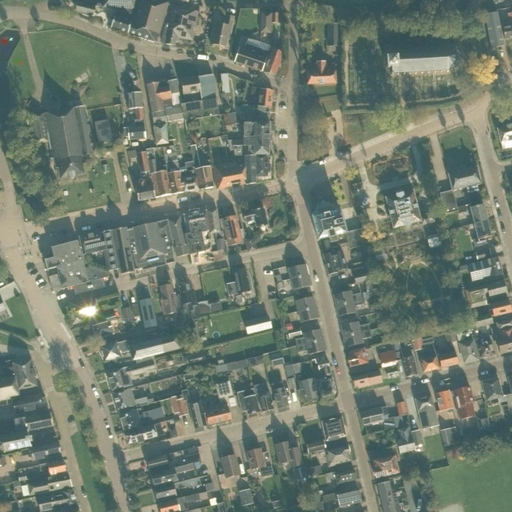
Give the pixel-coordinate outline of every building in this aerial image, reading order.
[(114,16),(110,29),(156,43),(168,4),(155,0),(102,0),(102,8),(119,9),(117,17),(114,16)] [(443,16),(455,13),(452,0),(446,0),(440,2),(443,16)] [(93,15),(95,7),(77,2),(75,11),(93,15)] [(179,38),(192,40),(197,12),(172,6),(168,24),(165,24),(162,43),(174,46),(175,42),(178,42),(179,38)] [(271,23),(271,13),(261,13),(260,33),(271,33),(271,23)] [(497,13),(484,15),(491,48),(504,46),(497,13)] [(501,24),(505,40),(511,38),(511,13),(507,14),(509,23),(501,24)] [(214,23),(210,44),(225,47),(227,39),(229,40),(233,17),(227,16),(225,26),(214,23)] [(342,40),(342,24),(328,24),(327,40),(342,40)] [(261,72),(268,52),(246,45),(244,50),(239,48),(234,62),(261,72)] [(391,69),(391,75),(397,74),(397,75),(447,72),(448,72),(454,70),(458,63),(459,62),(458,56),(454,49),(446,47),(390,51),(391,57),(386,58),(386,69),(391,69)] [(263,72),(275,76),(280,61),(278,60),(281,53),(271,49),(263,72)] [(326,65),(326,62),(317,63),(317,65),(307,65),(307,85),(336,84),(335,64),(326,65)] [(184,121),(219,116),(216,99),(217,99),(213,75),(181,80),(183,96),(184,96),(184,99),(180,100),(181,105),(181,106),(183,120),(184,121)] [(179,94),(177,81),(169,82),(171,95),(179,94)] [(171,107),(173,107),(171,95),(169,82),(159,84),(159,83),(146,85),(152,113),(172,110),(171,107)] [(255,95),(253,106),(269,109),(271,109),(273,91),(252,88),(251,94),(255,95)] [(137,127),(144,126),(143,120),(141,93),(127,95),(128,109),(135,108),(137,127)] [(173,107),(171,107),(172,110),(152,113),(154,125),(183,120),(181,106),(181,105),(173,107)] [(55,169),(58,169),(60,179),(84,175),(81,156),(91,154),(83,106),(20,118),(25,146),(48,142),(51,158),(49,159),(50,163),(53,162),(55,169)] [(268,124),(269,109),(253,106),(253,107),(250,107),(242,106),(241,114),(253,115),(253,123),(268,124)] [(235,113),(223,115),(225,126),(237,124),(235,113)] [(334,117),(324,118),(325,131),(335,131),(334,117)] [(112,141),(108,121),(94,124),(97,144),(112,141)] [(243,156),(268,156),(269,124),(268,124),(253,123),(244,123),(243,141),(232,141),(234,155),(243,156)] [(153,126),(155,146),(168,144),(166,124),(153,126)] [(511,125),(497,130),(502,150),(511,147),(511,125)] [(146,139),(145,135),(145,126),(144,126),(137,127),(127,128),(128,134),(128,137),(128,141),(146,139)] [(120,138),(128,137),(128,134),(127,128),(123,128),(123,133),(120,138)] [(171,195),(183,193),(174,146),(163,148),(171,195)] [(146,150),(155,198),(171,195),(165,166),(157,168),(153,149),(146,150)] [(137,154),(141,174),(150,172),(146,152),(137,154)] [(192,156),(199,190),(213,187),(209,167),(200,169),(197,155),(192,156)] [(255,156),(245,156),(245,164),(245,184),(245,185),(246,185),(255,184),(255,177),(255,156)] [(267,156),(255,156),(255,177),(267,177),(267,156)] [(180,173),(183,193),(199,190),(193,162),(185,164),(186,167),(179,168),(180,173)] [(224,164),(212,166),(216,188),(216,189),(216,190),(224,188),(231,187),(231,185),(238,184),(240,183),(240,185),(245,184),(245,164),(237,165),(236,162),(231,163),(224,164)] [(470,203),(480,200),(476,185),(481,184),(477,167),(447,175),(451,191),(451,192),(452,191),(466,188),(470,203)] [(155,198),(151,177),(134,180),(138,201),(155,198)] [(413,191),(385,198),(393,229),(420,223),(420,227),(435,223),(432,214),(419,217),(413,191)] [(452,191),(451,192),(451,191),(439,195),(444,215),(457,212),(456,208),(452,191)] [(470,208),(474,224),(487,221),(483,205),(481,205),(480,200),(470,203),(471,208),(470,208)] [(263,208),(252,211),(242,213),(246,228),(255,226),(256,229),(267,226),(263,208)] [(217,210),(205,211),(209,235),(215,234),(218,252),(225,251),(222,232),(220,233),(217,210)] [(209,235),(205,211),(184,216),(185,220),(181,220),(189,255),(211,250),(208,235),(209,235)] [(336,247),(348,244),(349,249),(366,245),(362,229),(347,233),(342,213),(340,213),(339,211),(312,218),(317,240),(333,236),(336,247)] [(236,216),(221,219),(228,246),(242,243),(236,216)] [(179,218),(168,220),(173,241),(174,241),(176,248),(174,248),(177,259),(189,256),(179,218)] [(166,221),(156,223),(165,264),(174,262),(171,248),(172,243),(166,221)] [(487,244),(486,238),(491,237),(487,221),(474,224),(477,239),(472,240),(474,247),(487,244)] [(113,231),(120,269),(121,275),(134,273),(134,270),(142,268),(142,270),(166,265),(165,264),(156,223),(133,228),(133,230),(127,232),(126,228),(113,231)] [(108,272),(120,269),(113,231),(101,233),(100,233),(104,251),(108,272)] [(78,243),(81,254),(82,256),(83,255),(104,251),(100,233),(79,237),(80,242),(78,243)] [(256,251),(253,238),(245,240),(248,253),(256,251)] [(432,242),(437,259),(444,258),(439,240),(432,242)] [(109,277),(108,273),(89,268),(85,269),(82,257),(82,256),(81,254),(78,243),(77,241),(51,248),(53,258),(44,260),(52,292),(73,287),(75,295),(105,287),(103,279),(109,277)] [(330,275),(331,277),(337,275),(336,273),(338,273),(337,272),(347,269),(343,257),(346,256),(347,261),(362,258),(360,250),(345,253),(345,251),(342,251),(342,252),(333,254),(333,253),(323,255),(328,275),(330,275)] [(491,258),(489,250),(475,253),(477,261),(491,258)] [(468,265),(472,282),(502,274),(498,258),(468,265)] [(288,269),(290,280),(308,276),(305,265),(288,269)] [(236,283),(233,283),(235,294),(251,291),(248,277),(246,278),(244,270),(233,272),(236,283)] [(354,276),(355,284),(370,281),(369,273),(354,276)] [(310,286),(308,276),(290,280),(293,290),(310,286)] [(178,295),(181,306),(186,304),(186,302),(195,300),(193,290),(191,290),(189,281),(178,283),(180,295),(178,295)] [(464,291),(469,309),(483,305),(483,306),(486,306),(483,294),(487,293),(488,298),(507,294),(504,281),(464,291)] [(160,287),(162,299),(160,299),(163,315),(170,314),(171,314),(179,312),(175,293),(173,294),(171,285),(160,287)] [(333,295),(336,306),(362,300),(361,293),(351,295),(350,291),(333,295)] [(363,300),(374,297),(372,291),(362,293),(363,300)] [(151,297),(138,300),(144,328),(156,325),(151,297)] [(313,297),(295,301),(298,312),(315,308),(313,297)] [(97,308),(95,300),(66,308),(72,325),(87,321),(86,317),(107,311),(106,305),(97,308)] [(364,306),(362,300),(336,306),(338,317),(355,313),(354,308),(364,306)] [(508,300),(486,306),(483,306),(485,312),(491,310),(493,317),(511,312),(508,300)] [(220,302),(208,305),(207,301),(197,303),(200,315),(222,310),(220,302)] [(122,309),(125,323),(133,321),(130,308),(122,309)] [(318,319),(315,308),(298,312),(301,323),(318,319)] [(90,320),(94,333),(109,329),(107,323),(117,320),(115,313),(105,317),(105,316),(90,320)] [(474,318),(476,328),(479,327),(492,324),(490,314),(474,318)] [(271,328),(268,317),(253,321),(255,332),(271,328)] [(496,340),(500,354),(511,351),(511,319),(496,323),(499,335),(497,335),(498,340),(496,340)] [(340,326),(343,337),(370,331),(368,324),(359,326),(358,322),(340,326)] [(473,335),(481,334),(479,327),(476,328),(472,329),(473,335)] [(287,332),(289,338),(301,336),(299,329),(287,332)] [(303,333),(304,338),(295,340),(296,347),(323,340),(320,329),(303,333)] [(455,332),(457,341),(463,340),(461,330),(455,332)] [(371,337),(370,331),(343,337),(345,348),(363,344),(362,339),(371,337)] [(454,332),(445,335),(447,344),(456,342),(454,332)] [(160,354),(181,349),(177,334),(156,340),(160,354)] [(423,346),(433,344),(432,336),(421,339),(423,346)] [(476,344),(480,358),(494,355),(491,341),(490,341),(489,336),(476,339),(477,344),(476,344)] [(412,342),(414,352),(423,350),(420,339),(412,342)] [(156,340),(128,347),(130,351),(132,361),(160,354),(156,340)] [(325,351),(323,340),(296,347),(298,353),(307,351),(308,355),(325,351)] [(119,354),(130,351),(128,347),(127,341),(116,344),(116,342),(100,347),(104,363),(108,361),(110,366),(117,364),(115,359),(121,357),(119,354)] [(459,344),(464,363),(477,360),(472,341),(459,344)] [(398,367),(403,366),(405,377),(417,374),(413,357),(403,360),(399,344),(393,345),(395,353),(398,367)] [(349,357),(348,357),(350,367),(367,363),(367,361),(373,360),(370,347),(364,348),(348,352),(349,357)] [(455,352),(454,347),(437,351),(441,368),(458,364),(455,352)] [(270,356),(272,367),(284,364),(282,353),(270,356)] [(379,356),(382,369),(397,365),(394,353),(379,356)] [(439,369),(436,356),(428,358),(427,355),(420,357),(421,360),(420,360),(423,373),(439,369)] [(249,368),(258,366),(256,357),(247,359),(249,368)] [(319,373),(317,374),(318,379),(316,380),(320,398),(334,394),(335,392),(328,361),(324,361),(323,357),(315,359),(316,363),(317,363),(319,373)] [(36,387),(34,376),(36,376),(35,367),(33,367),(31,360),(12,363),(13,368),(2,370),(3,378),(0,378),(0,400),(20,397),(18,390),(36,387)] [(145,371),(155,369),(153,361),(107,373),(112,391),(132,386),(130,377),(145,373),(145,371)] [(228,372),(240,369),(238,362),(227,364),(228,372)] [(385,369),(387,379),(398,377),(396,367),(385,369)] [(379,371),(352,378),(354,387),(358,386),(358,388),(370,386),(381,383),(380,379),(379,371)] [(306,401),(318,398),(315,387),(316,387),(314,378),(309,380),(307,374),(299,376),(300,381),(298,382),(300,391),(297,391),(299,399),(305,398),(306,401)] [(296,389),(293,379),(287,380),(289,390),(296,389)] [(486,401),(489,400),(491,405),(498,403),(497,398),(502,397),(498,380),(482,384),(486,401)] [(206,414),(209,425),(230,420),(228,408),(230,408),(228,398),(233,396),(229,382),(215,385),(220,404),(202,408),(204,414),(206,414)] [(271,385),(277,408),(288,406),(282,382),(271,385)] [(469,387),(453,391),(460,421),(475,417),(471,403),(473,402),(472,398),(469,387)] [(113,393),(117,410),(135,406),(134,401),(131,388),(113,393)] [(248,415),(259,413),(253,389),(236,393),(241,413),(242,413),(247,411),(248,415)] [(257,394),(262,412),(273,409),(269,391),(257,394)] [(446,411),(447,414),(453,412),(448,391),(436,394),(440,412),(446,411)] [(12,401),(15,414),(47,407),(44,394),(12,401)] [(179,417),(187,415),(184,402),(184,401),(182,395),(170,398),(174,415),(178,414),(179,417)] [(431,395),(415,400),(423,430),(439,426),(431,395)] [(139,407),(139,406),(148,403),(147,400),(146,398),(134,401),(135,406),(136,408),(139,407)] [(188,403),(194,428),(206,426),(199,399),(193,400),(194,402),(188,403)] [(396,404),(399,417),(407,415),(404,402),(396,404)] [(395,421),(394,417),(387,419),(387,415),(388,415),(386,407),(361,413),(364,426),(371,424),(372,425),(383,422),(385,431),(395,428),(394,422),(395,421)] [(139,417),(136,409),(119,414),(124,432),(141,427),(140,423),(145,422),(163,417),(161,409),(142,414),(143,417),(142,418),(141,416),(139,417)] [(27,431),(53,426),(50,413),(14,421),(16,428),(9,430),(10,435),(27,431)] [(322,422),(326,441),(307,446),(309,453),(347,444),(341,418),(322,422)] [(491,431),(487,419),(480,420),(483,433),(491,431)] [(153,424),(124,433),(128,445),(137,442),(139,444),(143,443),(144,440),(164,435),(160,423),(154,425),(153,424)] [(402,440),(397,442),(400,454),(414,450),(409,428),(400,430),(402,440)] [(440,432),(443,445),(458,442),(455,428),(440,432)] [(27,431),(10,435),(2,436),(1,436),(0,436),(0,450),(4,453),(5,453),(5,452),(30,447),(27,431)] [(422,445),(419,431),(410,433),(414,447),(422,445)] [(33,461),(61,454),(58,442),(21,451),(22,457),(32,455),(33,461)] [(280,464),(287,462),(289,469),(302,466),(298,448),(291,449),(289,442),(276,445),(280,464)] [(324,459),(326,459),(328,467),(351,462),(349,455),(350,455),(348,445),(317,452),(319,458),(323,457),(324,459)] [(259,468),(261,478),(273,475),(270,461),(263,463),(260,449),(247,453),(251,470),(259,468)] [(173,453),(147,460),(150,472),(168,468),(167,461),(174,459),(173,453)] [(187,465),(193,464),(201,462),(199,454),(185,457),(187,465)] [(374,470),(376,478),(399,473),(394,455),(372,461),(374,470)] [(221,459),(226,479),(239,475),(235,456),(221,459)] [(48,464),(40,466),(41,472),(49,470),(50,476),(65,473),(63,460),(47,464),(48,464)] [(193,464),(187,465),(151,474),(154,487),(178,481),(176,474),(194,470),(193,464)] [(309,469),(311,477),(322,474),(320,467),(309,469)] [(295,470),(298,480),(305,478),(302,468),(295,470)] [(331,480),(336,480),(337,486),(348,483),(348,482),(356,480),(353,468),(334,473),(326,475),(327,481),(331,480)] [(71,487),(67,474),(38,480),(39,482),(27,485),(29,495),(49,491),(49,492),(71,487)] [(154,489),(157,501),(176,496),(174,489),(178,489),(178,490),(189,487),(189,489),(201,486),(199,478),(154,489)] [(377,484),(380,496),(395,493),(393,481),(377,484)] [(54,496),(37,499),(40,511),(57,508),(58,510),(77,506),(73,489),(53,493),(54,496)] [(318,489),(310,491),(312,497),(320,496),(318,489)] [(323,504),(337,500),(339,507),(361,502),(358,489),(322,497),(323,504)] [(239,492),(243,507),(253,504),(249,490),(239,492)] [(398,504),(395,493),(380,496),(383,508),(398,504)] [(198,494),(158,504),(159,511),(178,511),(187,510),(186,503),(190,502),(190,503),(200,500),(198,494)]
